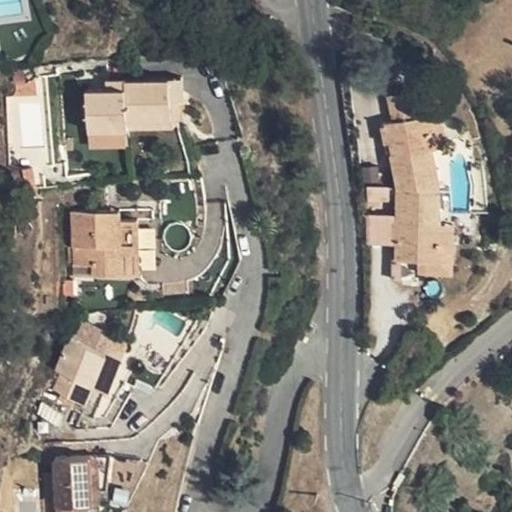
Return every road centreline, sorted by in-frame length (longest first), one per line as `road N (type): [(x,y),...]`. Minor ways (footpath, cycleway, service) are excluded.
road 1 (residential): [(198,511),(195,498),(255,265),(235,165)]
road 2 (tertiary): [(313,0),(339,199),(343,351)]
road 3 (residential): [(343,351),(294,376),(259,511)]
road 4 (tertiary): [(343,351),(342,446),(354,511)]
